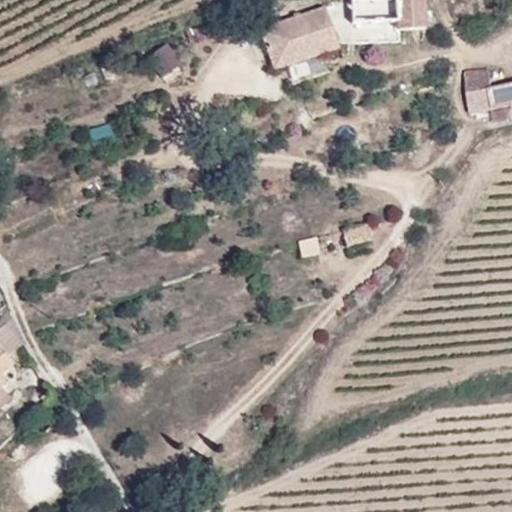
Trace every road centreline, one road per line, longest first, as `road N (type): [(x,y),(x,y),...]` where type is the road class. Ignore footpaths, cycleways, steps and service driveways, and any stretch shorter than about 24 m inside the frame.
road 1 (unclassified): [(259,150),(393,186),(408,219),(214,435),(162,511)]
road 2 (unknown): [(130,511),(0,268)]
